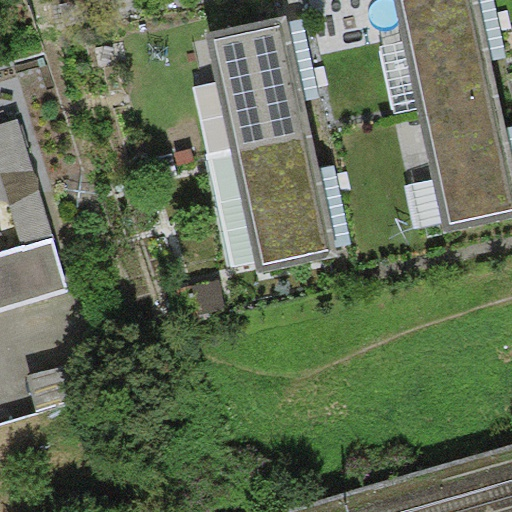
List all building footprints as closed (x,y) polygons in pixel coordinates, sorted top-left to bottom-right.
[(395,0),(419,112),(499,96),(491,61),(478,0),(395,0)] [(495,0),(478,0),(491,61),(507,58),(495,0)] [(288,15),(207,32),(231,147),(312,130),(305,99),(289,20),(288,15)] [(304,17),(289,20),(305,99),(320,96),(304,17)] [(499,96),(419,112),(445,230),(511,216),(511,156),(506,129),(499,96)] [(19,118),(0,123),(0,175),(21,248),(54,238),(19,118)] [(312,130),(231,147),(258,272),(339,255),(337,246),(320,168),(312,130)] [(335,164),(320,168),(337,246),(351,243),(335,164)] [(21,248),(0,253),(0,310),(69,291),(54,238),(21,248)] [(0,423),(0,473),(116,441),(92,358),(26,377),(37,413),(0,423)]
